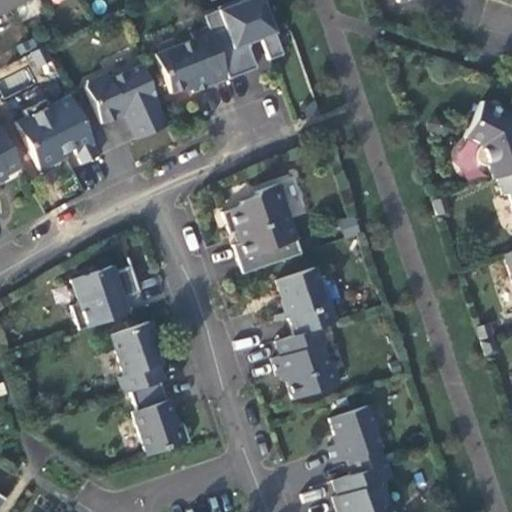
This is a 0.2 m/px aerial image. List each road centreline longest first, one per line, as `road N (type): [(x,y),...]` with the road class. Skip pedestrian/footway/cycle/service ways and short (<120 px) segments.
road 1 (residential): [(248,452),(152,198)]
road 2 (residential): [(152,198),(0,284)]
road 3 (residential): [(229,166),(210,119),(274,97),(292,141)]
road 4 (residential): [(248,452),(126,511)]
